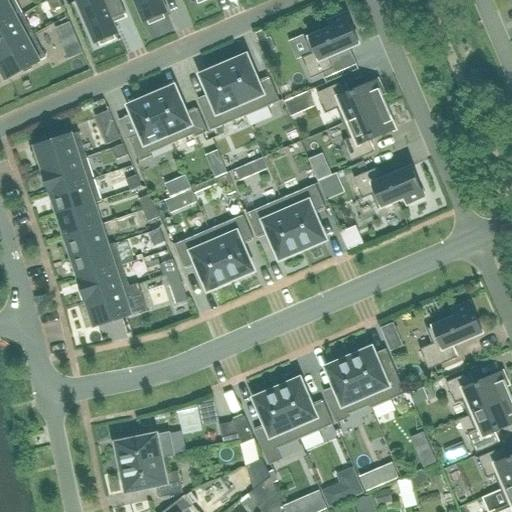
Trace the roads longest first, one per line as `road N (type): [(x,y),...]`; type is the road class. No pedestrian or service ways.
road 1 (residential): [(476,241),(160,374),(48,394)]
road 2 (residential): [(306,0),(0,129)]
road 3 (residential): [(476,241),(371,0)]
road 4 (residential): [(48,394),(73,511)]
